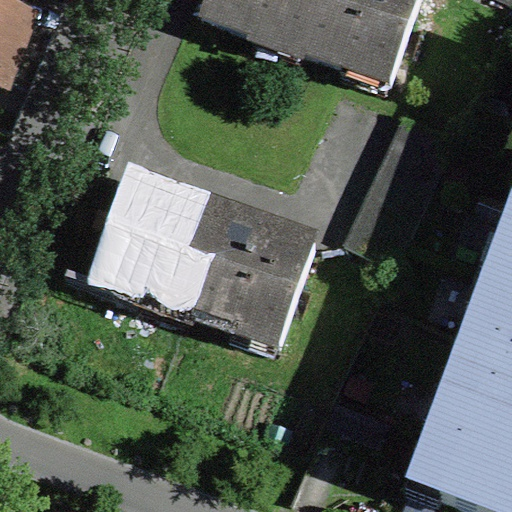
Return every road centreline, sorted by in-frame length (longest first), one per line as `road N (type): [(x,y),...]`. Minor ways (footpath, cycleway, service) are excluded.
road 1 (residential): [(0,272),(112,0)]
road 2 (residential): [(190,511),(0,441)]
